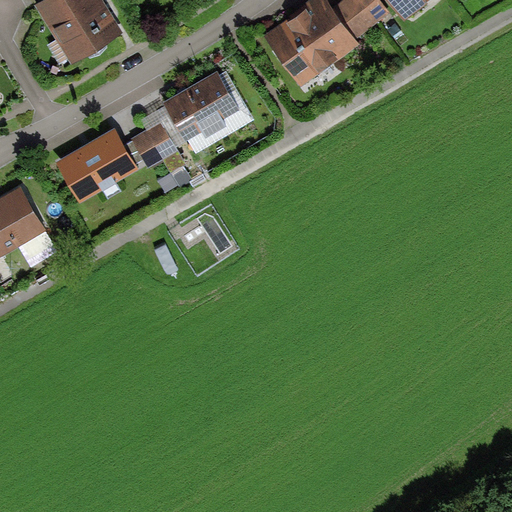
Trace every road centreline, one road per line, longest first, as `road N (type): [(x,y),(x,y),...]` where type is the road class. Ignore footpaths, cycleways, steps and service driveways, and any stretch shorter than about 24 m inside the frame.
road 1 (track): [(0,299),(511,1)]
road 2 (residential): [(0,151),(108,94),(254,0)]
